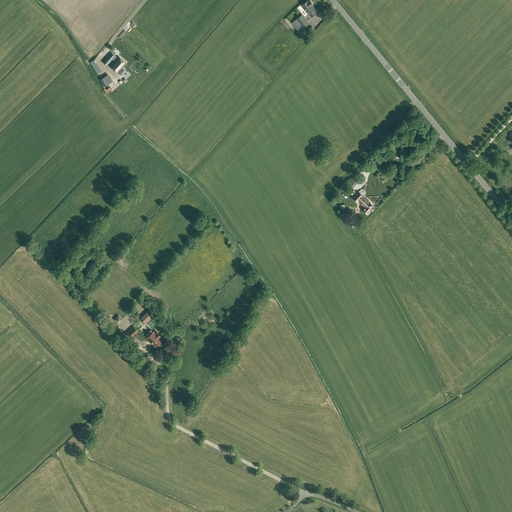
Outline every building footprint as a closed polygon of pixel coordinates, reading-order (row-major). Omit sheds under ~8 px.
[(314,9),(311,6),(313,4),(310,0),(308,0),(307,0),(302,5),(311,16),(317,12),(314,8),(314,9)] [(299,32),(310,23),(302,14),(291,23),(299,32)] [(103,62),(106,65),(113,58),(115,60),(110,65),(118,72),(120,74),(124,70),(122,68),(126,63),(119,56),(117,57),(112,52),(103,62)] [(93,58),(89,61),(95,71),(99,69),(93,58)] [(369,201),(363,196),(359,192),(352,198),(357,203),(358,201),(364,207),(361,209),(367,215),(371,211),(375,207),(369,201)] [(355,219),(350,224),(353,227),(358,222),(355,219)] [(152,307),(140,318),(145,323),(157,313),(152,307)] [(126,333),(131,338),(139,331),(134,326),(126,333)] [(153,331),(153,332),(151,330),(146,334),(148,336),(148,337),(150,339),(150,340),(153,342),(156,346),(157,344),(158,345),(161,342),(160,342),(162,340),(159,337),(160,336),(157,332),(156,334),(153,331)]
